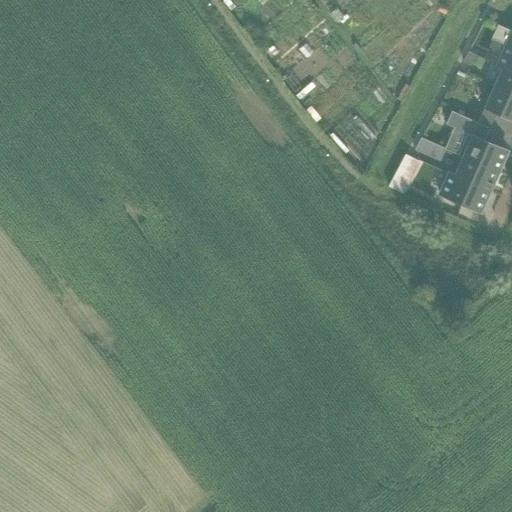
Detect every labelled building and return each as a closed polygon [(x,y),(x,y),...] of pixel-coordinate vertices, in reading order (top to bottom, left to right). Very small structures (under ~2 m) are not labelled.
[(502,68),(502,67),(511,71),(511,31),(505,28),(497,24),(491,38),(505,45),(503,50),(496,65),(497,66),(502,68)] [(462,62),(469,66),(475,55),(468,51),(462,62)] [(493,87),(511,95),(511,71),(502,67),(502,68),(498,75),(493,87)] [(489,127),(496,113),(511,119),(511,95),(493,87),(484,107),(477,122),(489,127)] [(444,96),(439,105),(446,109),(451,100),(444,96)] [(451,111),(445,124),(462,131),(468,119),(451,111)] [(426,128),(421,137),(428,141),(433,132),(426,128)] [(462,141),(456,155),(459,156),(462,157),(462,156),(498,172),(506,152),(494,146),(466,134),(462,141)] [(421,138),(416,149),(427,154),(432,143),(421,138)] [(462,156),(462,157),(454,175),(454,176),(489,192),(495,178),(498,172),(462,156)] [(403,159),(398,168),(405,172),(410,163),(403,159)] [(396,170),(390,182),(395,185),(401,189),(408,176),(402,173),(396,170)] [(454,176),(454,175),(448,173),(439,194),(450,199),(480,212),(480,210),(489,192),(454,176)]
